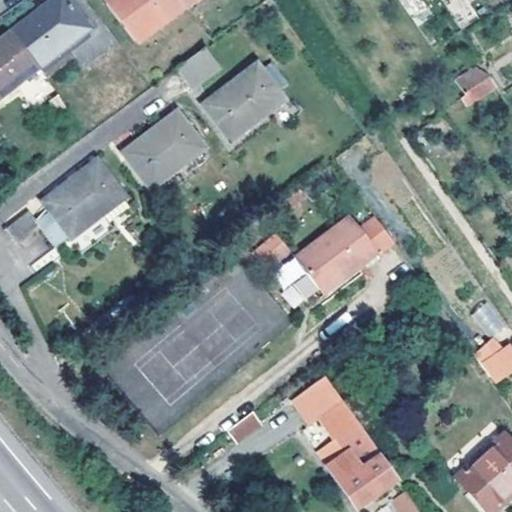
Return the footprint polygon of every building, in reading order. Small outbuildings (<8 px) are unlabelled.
[(38,72),(90,31),(66,0),(55,0),(9,36),(38,72)] [(135,45),(184,7),(178,0),(113,0),(106,5),(135,45)] [(0,101),(38,72),(9,36),(0,43),(0,101)] [(84,63),(100,51),(90,38),(74,51),(84,63)] [(207,48),(177,70),(193,89),(221,68),(207,48)] [(480,62),(452,78),(467,106),(495,90),(480,62)] [(230,143),(284,102),(258,67),(204,107),(230,143)] [(177,116),(125,156),(152,192),(204,152),(177,116)] [(72,242),(125,200),(98,165),(45,206),(52,215),(37,225),(57,251),(70,241),(72,242)] [(14,243),(37,225),(26,211),(3,229),(14,243)] [(345,221),(292,263),(323,300),(375,257),(345,221)] [(266,271),(285,255),(274,241),(255,257),(266,271)] [(490,338),(506,322),(486,301),(470,316),(490,338)] [(132,303),(108,321),(117,333),(142,315),(132,303)] [(511,359),(503,348),(484,365),(496,383),(511,368),(511,359)] [(322,378),(293,398),(311,423),(323,415),(340,403),(322,378)] [(420,464),(363,386),(342,401),(398,479),(420,464)] [(319,454),(357,508),(396,481),(340,403),(323,415),(340,439),(319,454)] [(228,426),(235,442),(262,430),(256,414),(228,426)] [(511,442),(504,434),(456,478),(487,511),(494,511),(511,495),(511,442)] [(393,501),(400,511),(417,511),(404,493),(393,501)]
